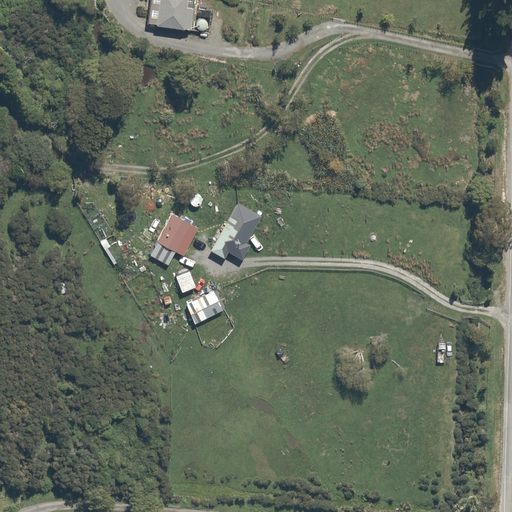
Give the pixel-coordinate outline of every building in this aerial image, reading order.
[(187,0),(153,0),(150,22),(188,27),(191,5),(187,4),(187,0)] [(210,8),(195,6),(194,15),(209,16),(210,8)] [(260,211),(236,198),(209,246),(223,254),(227,248),(240,255),(248,240),(245,238),(260,211)] [(145,253),(164,263),(172,250),(182,255),(197,228),(168,212),(145,253)] [(188,266),(171,271),(177,290),(194,286),(188,266)] [(210,287),(182,300),(192,321),(220,309),(210,287)] [(180,323),(171,297),(159,301),(168,327),(180,323)]
